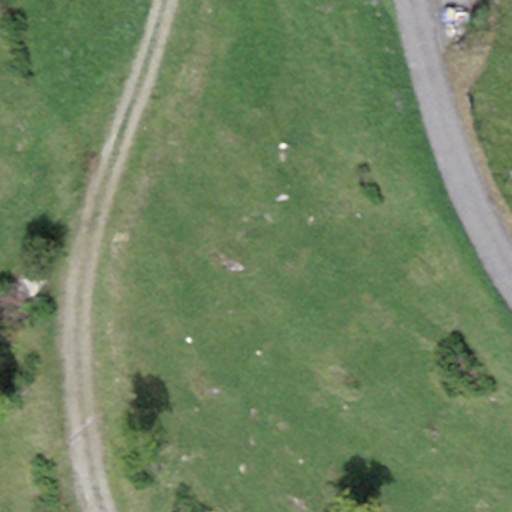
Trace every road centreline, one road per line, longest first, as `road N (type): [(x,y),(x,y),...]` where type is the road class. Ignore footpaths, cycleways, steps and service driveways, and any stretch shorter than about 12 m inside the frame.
road 1 (track): [(99,511),(90,487),(77,277),(163,0)]
road 2 (track): [(511,276),(452,154),(409,0)]
